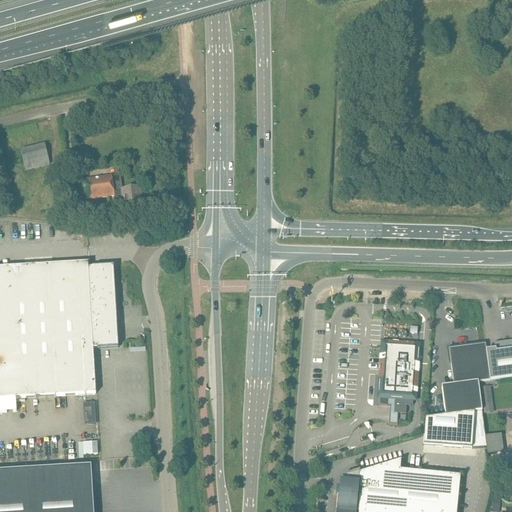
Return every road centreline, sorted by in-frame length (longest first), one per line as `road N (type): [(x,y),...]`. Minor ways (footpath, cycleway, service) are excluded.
road 1 (unclassified): [(297,511),(311,295),(327,284),(511,288)]
road 2 (unclassified): [(172,511),(149,276),(164,253),(194,246)]
road 3 (tertiary): [(215,245),(223,511)]
road 4 (tertiary): [(249,511),(263,251)]
road 5 (motorway): [(263,251),(511,257)]
road 6 (motorway): [(511,236),(263,232)]
road 7 (secondary): [(213,0),(215,245)]
road 8 (secondary): [(263,232),(262,0)]
road 9 (motorway): [(0,50),(179,0)]
road 10 (residential): [(0,121),(150,88)]
